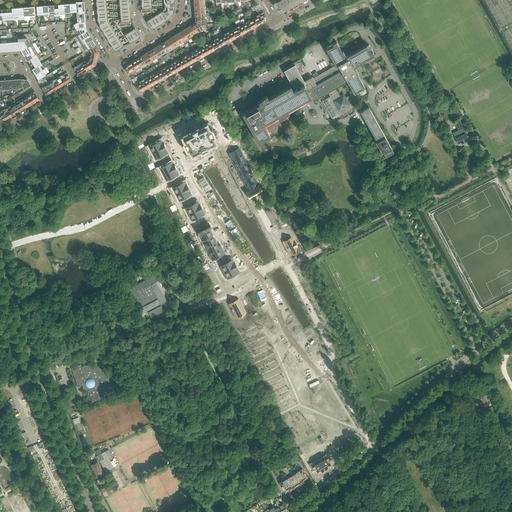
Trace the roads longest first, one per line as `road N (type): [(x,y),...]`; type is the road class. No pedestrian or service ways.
road 1 (residential): [(260,280),(170,135),(212,113),(228,142)]
road 2 (residential): [(260,280),(287,266),(373,446)]
road 3 (residential): [(113,61),(139,99),(276,21)]
road 4 (tertiary): [(93,511),(40,377)]
